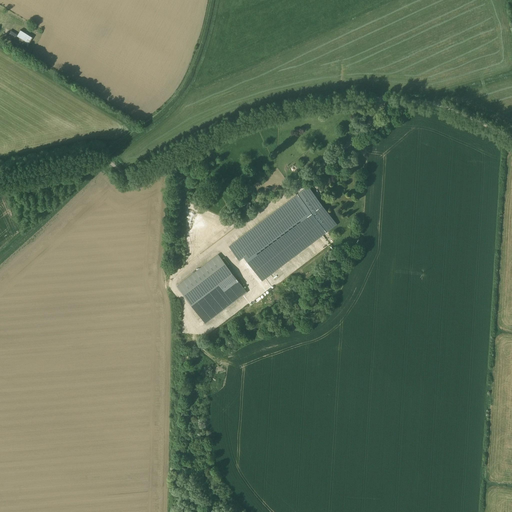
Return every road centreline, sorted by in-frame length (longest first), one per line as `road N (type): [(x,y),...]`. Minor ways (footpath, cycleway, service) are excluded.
road 1 (unclassified): [(104,158),(135,174),(238,122),(346,98),(442,104),(511,137)]
road 2 (track): [(210,0),(192,66),(169,104),(104,158)]
